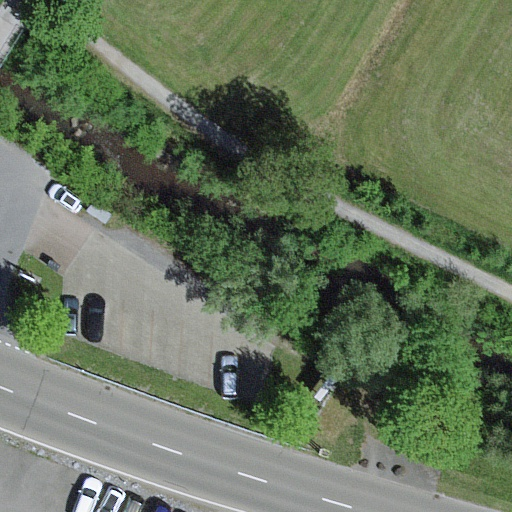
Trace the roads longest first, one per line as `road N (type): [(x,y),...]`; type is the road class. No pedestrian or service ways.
road 1 (track): [(511,294),(467,278),(25,0)]
road 2 (primary): [(0,387),(355,511)]
